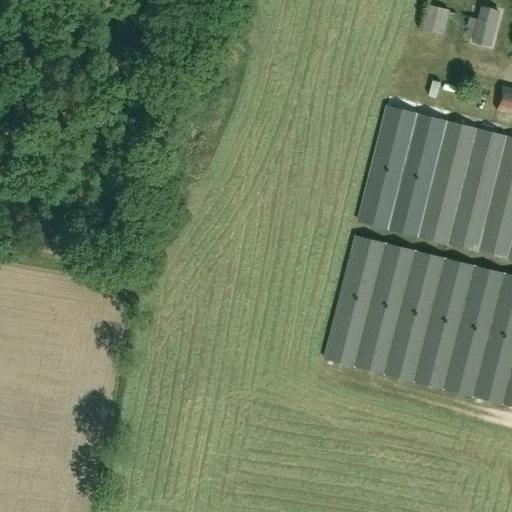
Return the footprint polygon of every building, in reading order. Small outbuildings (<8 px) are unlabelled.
[(423,29),(443,34),(448,11),(429,6),(423,29)] [(491,46),(499,12),(482,8),(479,19),(471,17),(468,27),(476,29),(473,42),(491,46)] [(511,88),(502,86),(496,110),(511,114),(511,88)] [(511,138),(446,121),(417,235),(511,259),(511,138)] [(511,274),(358,235),(327,360),(511,406),(511,274)] [(508,511),(511,498),(511,443),(315,394),(288,503),(323,511),(508,511)]
